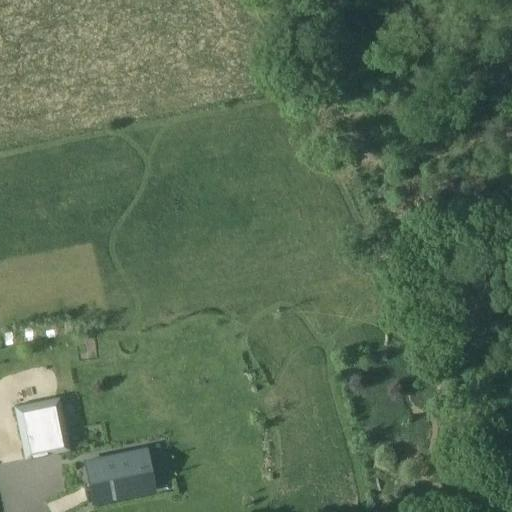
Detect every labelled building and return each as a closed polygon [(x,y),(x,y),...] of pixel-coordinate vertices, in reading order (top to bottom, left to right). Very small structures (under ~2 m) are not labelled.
[(339,281),(317,289),(321,299),(343,291),(339,281)] [(164,329),(186,326),(182,303),(160,307),(164,329)] [(245,391),(286,386),(279,326),(238,331),(245,391)] [(0,339),(0,362),(22,360),(19,338),(0,339)] [(89,425),(122,418),(109,358),(76,365),(89,425)] [(21,465),(65,456),(54,403),(10,412),(21,465)] [(145,490),(138,453),(83,464),(91,502),(145,490)]
